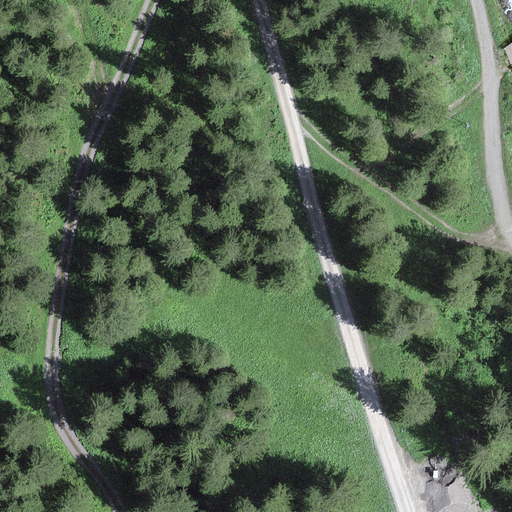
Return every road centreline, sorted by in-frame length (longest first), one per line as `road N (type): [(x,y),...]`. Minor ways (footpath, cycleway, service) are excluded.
road 1 (track): [(151,0),(84,167),(48,381),(119,511)]
road 2 (track): [(289,109),(406,511)]
road 3 (track): [(511,239),(455,237),(331,152),(289,109)]
road 4 (track): [(511,239),(494,173),(490,70)]
